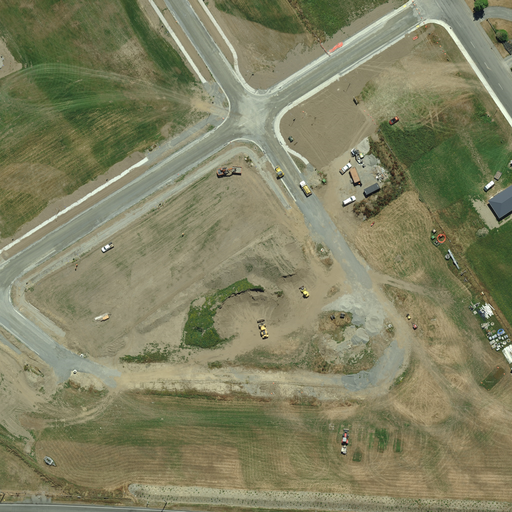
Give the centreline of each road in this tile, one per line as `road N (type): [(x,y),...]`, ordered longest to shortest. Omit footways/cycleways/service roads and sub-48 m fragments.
road 1 (residential): [(253,116),(382,302),(396,341),(383,370),(348,384),(107,373),(75,364),(0,309)]
road 2 (residential): [(253,116),(0,275)]
road 3 (residential): [(435,0),(253,116)]
road 4 (residential): [(175,0),(253,116)]
road 5 (residential): [(441,0),(511,104)]
